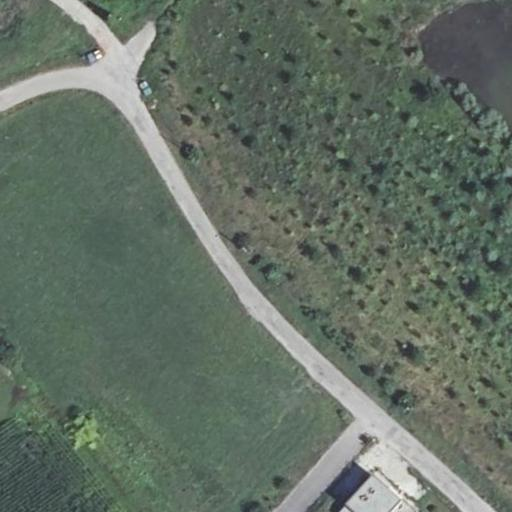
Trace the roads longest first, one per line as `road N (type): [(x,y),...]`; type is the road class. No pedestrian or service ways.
road 1 (residential): [(113,65),(218,263),(368,414)]
road 2 (residential): [(368,414),(477,511)]
road 3 (residential): [(278,511),(368,414)]
road 4 (residential): [(0,105),(14,93),(113,65)]
